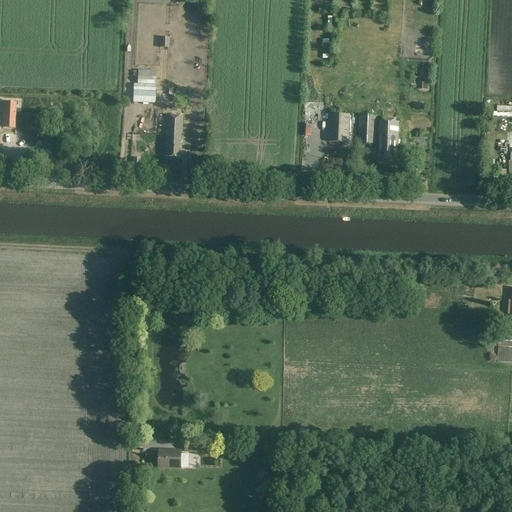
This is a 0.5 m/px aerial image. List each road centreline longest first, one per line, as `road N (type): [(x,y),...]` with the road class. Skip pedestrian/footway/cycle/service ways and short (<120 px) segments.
road 1 (tertiary): [(0,180),(511,202)]
road 2 (track): [(511,267),(0,245)]
road 3 (track): [(127,252),(134,438)]
road 4 (track): [(496,511),(329,493)]
